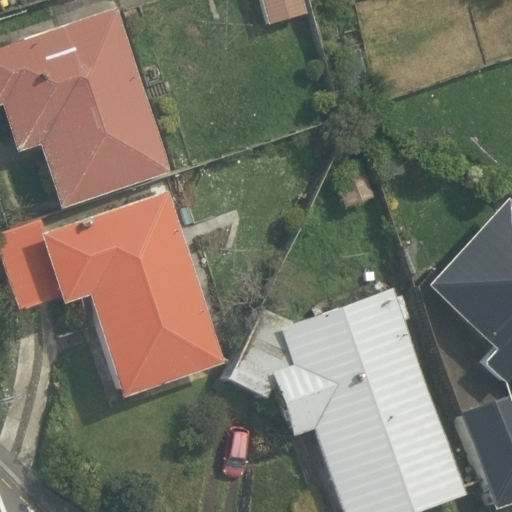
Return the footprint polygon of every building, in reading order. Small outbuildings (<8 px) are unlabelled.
[(258,0),(267,28),(307,17),(301,0),(258,0)] [(37,149),(59,214),(169,176),(113,13),(0,51),(0,113),(15,157),(37,149)] [(405,176),(397,151),(370,159),(378,184),(405,176)] [(374,201),(361,166),(332,176),(344,210),(374,201)] [(118,403),(223,366),(165,197),(67,227),(63,215),(0,236),(0,269),(16,314),(56,300),(59,309),(84,300),(118,403)] [(511,380),(511,205),(507,201),(427,289),(494,353),(481,367),(505,388),(511,380)] [(426,511),(465,498),(390,292),(293,327),(260,311),(220,381),(265,403),(272,388),(291,440),(311,434),(339,511),(426,511)] [(511,397),(460,416),(492,511),(495,511),(511,506),(511,397)]
